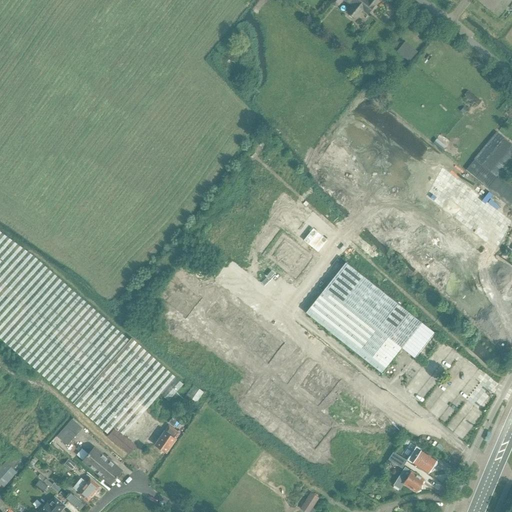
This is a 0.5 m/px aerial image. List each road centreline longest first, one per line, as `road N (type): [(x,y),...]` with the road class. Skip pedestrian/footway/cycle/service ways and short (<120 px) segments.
road 1 (residential): [(492,467),(440,432),(399,423),(353,387),(329,417)]
road 2 (residential): [(511,328),(465,287),(493,231),(435,185)]
